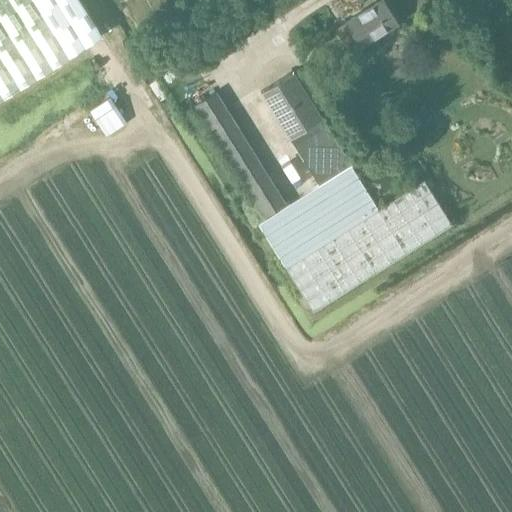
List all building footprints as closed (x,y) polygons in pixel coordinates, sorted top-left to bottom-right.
[(0,0),(0,97),(86,43),(101,34),(79,0),(0,0)] [(359,46),(397,22),(383,0),(378,0),(344,22),(335,29),(344,43),(353,37),(359,46)] [(250,4),(227,19),(241,40),(264,25),(250,4)] [(260,92),(289,138),(321,118),(293,72),(260,92)] [(285,204),(215,92),(194,105),(265,217),(285,204)] [(267,110),(258,115),(273,141),(282,136),(267,110)] [(378,207),(361,180),(350,163),(351,163),(322,118),(290,138),(319,184),(258,223),(314,310),(452,223),(423,178),(378,207)]
